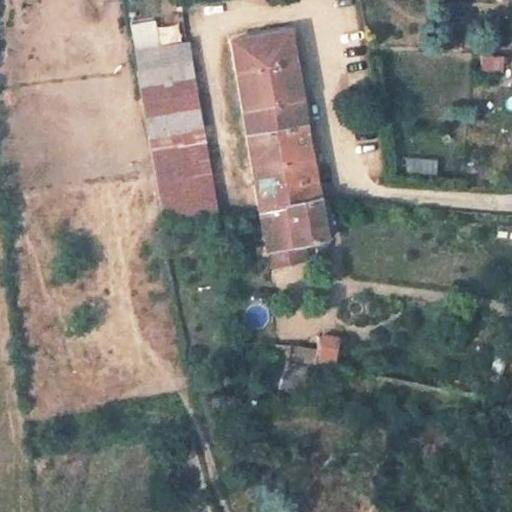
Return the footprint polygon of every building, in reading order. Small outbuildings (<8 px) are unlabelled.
[(228,41),(262,251),(309,243),(322,240),(316,202),(311,201),(285,31),(228,41)] [(134,73),(161,230),(215,219),(188,64),(134,73)] [(363,182),(389,180),(386,135),(360,136),(363,182)] [(438,158),(407,156),(407,171),(437,173),(438,158)] [(309,243),(262,251),(266,272),(313,266),(309,243)] [(316,364),(332,368),(337,341),(322,338),(316,364)] [(252,386),(285,391),(296,394),(296,388),(303,363),(258,354),(252,386)]
